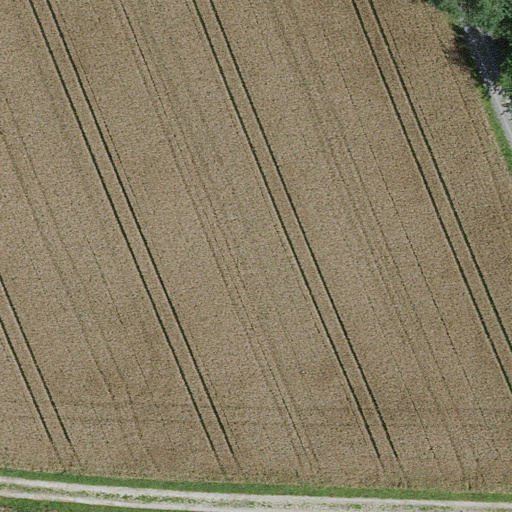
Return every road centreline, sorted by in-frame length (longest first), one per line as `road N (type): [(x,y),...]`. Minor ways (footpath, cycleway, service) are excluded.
road 1 (track): [(511,511),(0,486)]
road 2 (track): [(511,122),(462,0)]
